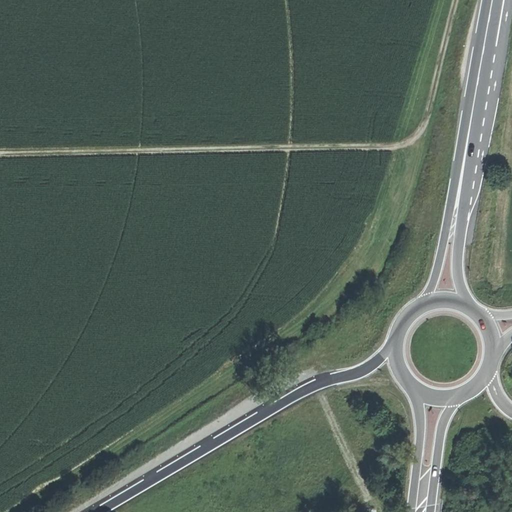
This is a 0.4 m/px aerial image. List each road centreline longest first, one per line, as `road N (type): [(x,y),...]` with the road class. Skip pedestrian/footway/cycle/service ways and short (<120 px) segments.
road 1 (track): [(0,155),(408,141),(426,119),(456,0)]
road 2 (motorway): [(393,345),(97,511)]
road 3 (secondary): [(463,161),(492,0)]
road 4 (secondary): [(478,315),(456,264),(463,161)]
road 5 (secondary): [(463,161),(422,305)]
